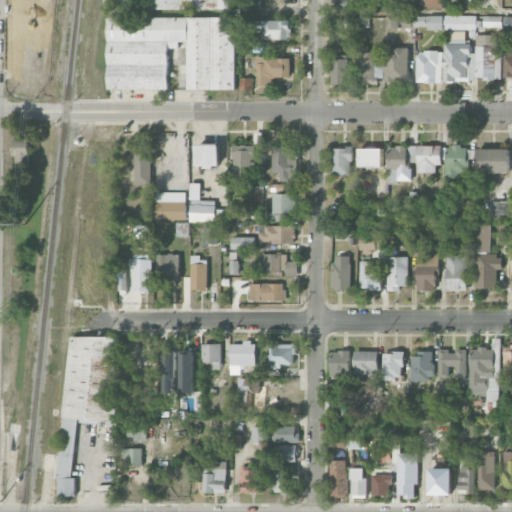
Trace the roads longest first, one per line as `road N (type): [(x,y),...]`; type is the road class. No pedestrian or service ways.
road 1 (residential): [(511,111),(0,115)]
road 2 (residential): [(315,511),(316,0)]
road 3 (residential): [(511,321),(88,324)]
